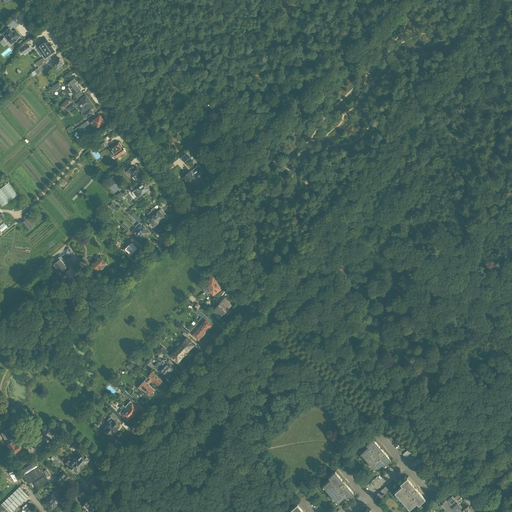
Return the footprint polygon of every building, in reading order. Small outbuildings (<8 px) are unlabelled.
[(10,28),(4,34),(6,36),(5,37),(9,42),(10,41),(12,44),(19,38),(18,38),(21,35),(16,30),(14,32),(12,30),(18,25),(13,19),(8,24),(12,28),(10,29),(10,28)] [(36,62),(40,67),(44,64),(46,62),(51,58),(49,56),(55,52),(48,41),(46,38),(36,45),(44,58),(43,58),(36,62)] [(24,54),(32,49),(28,44),(20,49),(24,54)] [(60,58),(49,66),(54,73),(65,65),(60,58)] [(44,64),(40,67),(35,70),(37,74),(40,72),(40,71),(46,67),(44,64)] [(70,82),(69,80),(65,82),(69,87),(63,91),(65,93),(68,91),(70,89),(77,84),(74,79),(70,82)] [(63,84),(61,81),(52,87),(54,91),(59,88),(63,84)] [(81,89),(77,84),(70,89),(71,91),(73,94),(81,89)] [(83,101),(77,105),(81,110),(84,109),(86,112),(82,114),(86,118),(93,113),(90,109),(94,107),(91,102),(89,99),(88,99),(86,96),(82,99),(83,101)] [(69,112),(76,106),(73,102),(68,106),(66,107),(69,112)] [(102,124),(105,122),(100,116),(91,122),(93,125),(95,123),(97,127),(98,127),(99,128),(103,125),(102,124)] [(101,151),(108,145),(105,141),(98,147),(101,151)] [(120,143),(119,142),(110,148),(117,158),(122,154),(123,156),(127,154),(125,152),(126,151),(123,147),(120,143)] [(187,153),(180,159),(184,163),(191,157),(187,153)] [(190,171),(183,178),(188,183),(195,176),(202,170),(197,165),(191,170),(192,171),(191,172),(190,171)] [(129,174),(132,173),(132,172),(135,170),(135,169),(133,166),(126,170),(127,171),(126,171),(128,174),(129,174)] [(137,180),(143,176),(137,167),(135,169),(135,170),(132,172),(132,173),(134,176),(136,179),(137,180)] [(195,191),(202,184),(195,176),(188,183),(195,191)] [(145,183),(133,191),(137,197),(136,197),(139,201),(144,197),(144,196),(147,194),(145,191),(149,188),(149,187),(148,185),(147,185),(145,183)] [(0,205),(0,206),(2,207),(16,196),(7,184),(0,188),(0,205)] [(129,191),(132,189),(130,186),(127,188),(127,189),(125,190),(122,192),(124,195),(125,194),(127,193),(126,192),(129,191)] [(154,207),(149,211),(150,213),(153,211),(154,213),(152,215),(153,216),(158,222),(161,219),(163,221),(167,218),(166,217),(167,216),(161,209),(158,212),(156,210),(157,209),(154,207)] [(27,231),(34,225),(30,220),(33,218),(31,216),(35,213),(31,209),(25,214),(26,215),(25,216),(24,219),(25,220),(21,223),(27,231)] [(141,220),(134,213),(131,215),(139,222),(141,220)] [(158,222),(153,216),(148,220),(150,223),(149,225),(152,229),(154,227),(153,227),(158,223),(158,222)] [(145,237),(136,227),(134,230),(134,231),(132,233),(129,230),(130,228),(124,222),(121,225),(131,235),(133,233),(140,241),(142,239),(143,239),(144,239),(145,237)] [(143,225),(140,222),(135,227),(136,227),(145,237),(147,235),(147,234),(149,232),(143,225)] [(135,252),(139,248),(136,245),(137,244),(133,240),(128,245),(135,252)] [(131,256),(135,252),(128,245),(123,250),(127,254),(128,253),(131,256)] [(59,272),(68,266),(61,258),(65,254),(61,248),(50,257),(55,263),(53,264),(59,272)] [(87,266),(90,263),(84,257),(81,259),(87,266)] [(102,270),(104,268),(104,266),(103,266),(106,263),(100,257),(91,265),(97,271),(99,269),(100,270),(102,270)] [(218,283),(213,278),(210,280),(209,278),(204,282),(206,283),(205,283),(208,287),(204,290),(205,292),(206,292),(207,291),(209,289),(218,283)] [(218,283),(209,289),(211,291),(214,295),(222,289),(218,283)] [(221,317),(232,305),(229,303),(230,301),(226,298),(213,312),(216,315),(218,314),(221,317)] [(38,312),(46,306),(42,301),(35,307),(38,312)] [(206,332),(209,328),(210,328),(211,327),(211,326),(212,325),(205,320),(208,317),(201,311),(199,314),(203,318),(197,324),(206,332)] [(201,337),(206,332),(197,324),(194,328),(196,330),(192,334),(193,334),(193,335),(194,336),(195,336),(199,340),(199,339),(200,339),(201,338),(201,337)] [(188,335),(190,332),(184,326),(181,329),(188,335)] [(189,351),(195,345),(192,343),(193,343),(189,339),(191,338),(185,332),(183,334),(187,337),(181,343),(189,351)] [(189,351),(181,343),(176,349),(184,357),(190,351),(189,351)] [(178,363),(184,357),(176,349),(170,355),(172,357),(176,360),(178,363)] [(163,361),(158,357),(156,359),(159,362),(170,372),(174,368),(168,362),(165,359),(163,361)] [(155,367),(150,361),(148,364),(153,369),(155,367),(159,371),(166,377),(170,372),(159,362),(155,367)] [(163,381),(152,372),(144,380),(148,383),(152,379),(158,386),(163,381)] [(155,390),(148,383),(144,380),(138,388),(142,391),(143,390),(151,397),(154,393),(153,392),(155,390)] [(131,395),(125,390),(123,393),(126,396),(133,402),(135,399),(131,395)] [(132,403),(131,401),(126,407),(134,415),(139,409),(137,407),(134,405),(132,403)] [(125,407),(123,405),(120,408),(122,409),(119,412),(120,412),(122,414),(124,416),(126,419),(126,418),(129,421),(134,415),(126,407),(125,407)] [(111,406),(109,408),(119,417),(121,415),(122,414),(120,412),(119,413),(111,406)] [(116,431),(119,428),(118,427),(120,425),(114,420),(117,416),(113,412),(110,416),(111,417),(106,422),(107,422),(116,431)] [(116,431),(107,422),(100,430),(103,433),(105,430),(110,435),(112,434),(113,435),(116,431)] [(21,439),(13,426),(5,431),(1,434),(7,444),(9,447),(7,448),(8,450),(7,451),(9,454),(11,452),(12,454),(21,448),(19,445),(25,442),(22,438),(21,439)] [(385,466),(393,458),(375,437),(365,445),(367,448),(361,453),(376,470),(383,464),(385,466)] [(53,457),(56,454),(50,449),(47,452),(48,453),(50,455),(53,457)] [(81,453),(79,451),(77,453),(79,455),(77,458),(76,458),(84,465),(89,459),(81,453)] [(84,465),(76,458),(77,458),(76,457),(72,460),(69,458),(65,462),(71,468),(70,469),(71,471),(73,470),(76,473),(84,465)] [(42,475),(38,467),(39,467),(36,462),(23,469),(26,474),(24,476),(28,484),(32,482),(33,483),(34,483),(45,476),(44,474),(42,475)] [(67,483),(71,478),(65,473),(66,473),(62,469),(59,471),(62,474),(60,476),(67,483)] [(347,498),(351,495),(355,491),(337,470),(327,478),(329,480),(323,486),(338,503),(345,496),(347,498)] [(38,489),(49,482),(45,476),(34,483),(38,489)] [(58,478),(55,476),(53,478),(57,482),(63,487),(67,483),(60,476),(58,478)] [(419,505),(427,498),(409,477),(401,484),(402,486),(395,492),(410,509),(416,504),(418,506),(419,505)] [(0,505),(0,511),(11,511),(28,496),(19,487),(11,495),(0,505)] [(58,502),(62,498),(55,492),(53,494),(54,494),(52,497),(58,502)] [(451,506),(456,501),(452,496),(446,501),(446,500),(443,503),(444,503),(441,505),(447,511),(452,508),(451,506)] [(54,507),(58,502),(52,497),(47,502),(46,504),(51,509),(53,507),(54,507)] [(85,509),(88,511),(91,511),(94,509),(91,507),(95,503),(90,498),(87,501),(85,501),(84,503),(84,504),(84,505),(82,506),(85,509)] [(461,507),(458,503),(456,501),(451,506),(452,508),(447,511),(461,511),(462,511),(460,509),(462,507),(461,506),(461,507)] [(307,511),(299,503),(290,511),(307,511)]
